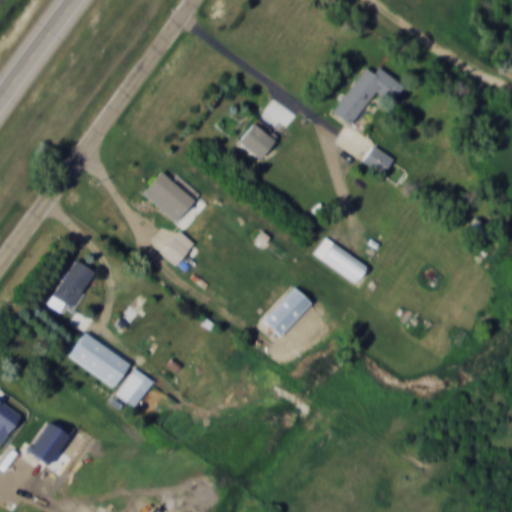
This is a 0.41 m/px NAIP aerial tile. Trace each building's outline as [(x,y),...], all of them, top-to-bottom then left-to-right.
[(238,141),(259,158),(274,140),(253,123),(238,141)] [(147,214),(163,226),(195,183),(174,168),(149,202),(154,205),(147,214)] [(193,244),(178,231),(159,252),(174,266),(193,244)] [(314,255),(356,282),(367,265),(325,238),(314,255)] [(94,273),(76,260),(51,294),(70,307),(94,273)] [(263,319),(279,335),(311,303),(295,287),(263,319)] [(114,323),(145,350),(153,341),(147,335),(167,313),(154,302),(144,314),(131,303),(114,323)] [(114,385),(129,361),(84,332),(69,356),(114,385)] [(133,406),(153,381),(135,367),(115,392),(133,406)]
